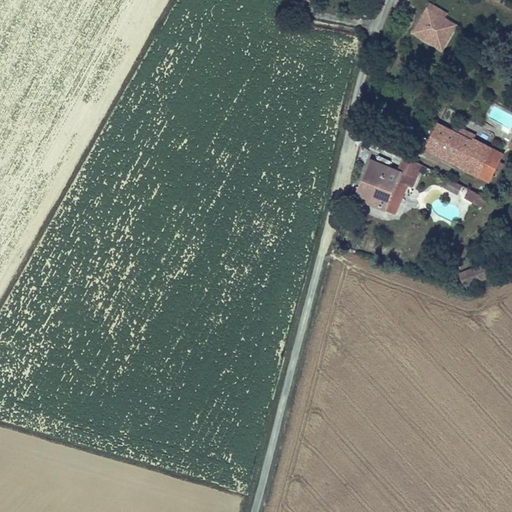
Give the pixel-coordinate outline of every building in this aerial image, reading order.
[(448,20),(431,9),(413,38),(442,56),(456,34),(444,26),(448,20)] [(459,166),(478,176),(490,150),(473,140),(471,143),(439,125),(426,148),(440,156),(443,148),(463,159),(459,166)] [(440,156),(459,166),(463,159),(443,148),(440,156)] [(501,157),(490,150),(478,176),(488,181),(501,157)] [(424,164),(407,155),(400,172),(371,159),(356,198),(393,215),(405,186),(413,189),(424,164)] [(443,187),(459,193),(462,184),(447,178),(443,187)] [(470,187),(465,196),(473,201),(477,191),(470,187)] [(488,196),(477,191),(473,201),(482,206),(488,196)] [(491,277),(496,275),(492,263),(487,265),(491,277)] [(467,286),(491,277),(487,265),(463,274),(467,286)]
